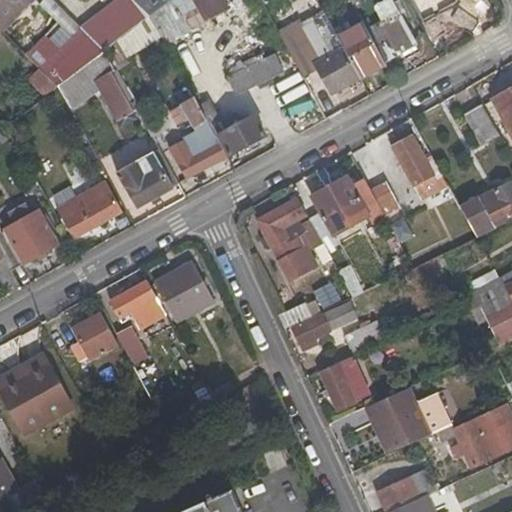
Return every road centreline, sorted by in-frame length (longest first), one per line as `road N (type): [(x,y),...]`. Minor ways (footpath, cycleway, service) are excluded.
road 1 (residential): [(511,40),(202,211)]
road 2 (residential): [(202,211),(348,511)]
road 3 (residential): [(0,323),(202,211)]
